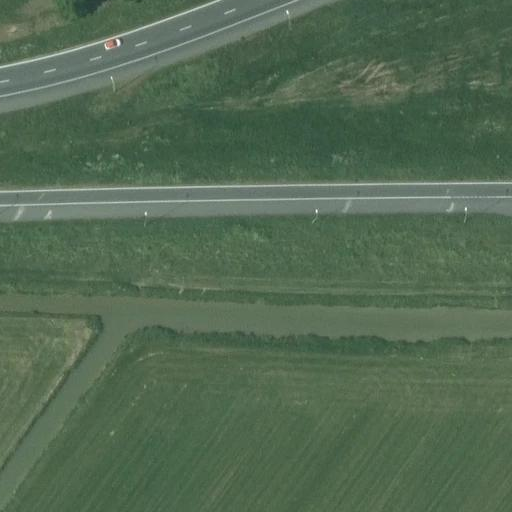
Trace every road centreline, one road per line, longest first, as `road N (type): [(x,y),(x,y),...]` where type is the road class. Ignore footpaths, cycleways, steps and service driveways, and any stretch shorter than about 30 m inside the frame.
road 1 (motorway): [(0,199),(511,191)]
road 2 (motorway): [(0,85),(167,37),(259,0)]
